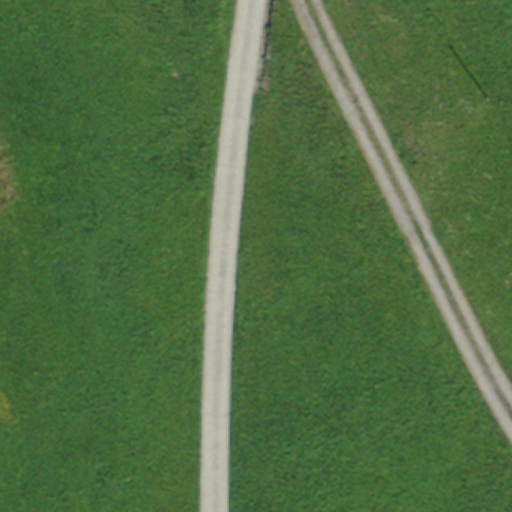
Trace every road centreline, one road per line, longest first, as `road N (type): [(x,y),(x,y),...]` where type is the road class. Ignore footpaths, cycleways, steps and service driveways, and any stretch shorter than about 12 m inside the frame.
road 1 (unclassified): [(247,0),(217,206),(207,511)]
road 2 (track): [(511,404),(304,0)]
